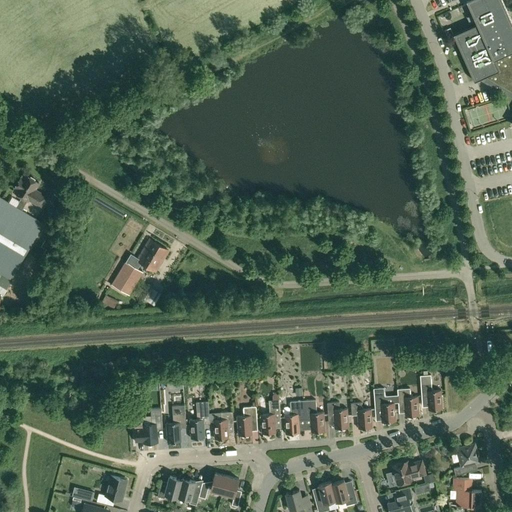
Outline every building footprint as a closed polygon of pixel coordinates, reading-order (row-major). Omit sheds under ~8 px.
[(466,0),(477,23),(453,34),(474,80),(484,76),(511,92),(511,22),(502,0),(466,0)] [(16,206),(22,209),(28,199),(29,198),(42,206),(48,196),(35,189),(39,182),(25,174),(23,178),(21,177),(15,186),(20,189),(17,193),(22,196),(16,206)] [(0,196),(0,273),(10,279),(10,278),(44,222),(22,209),(16,206),(0,196)] [(131,253),(127,261),(138,268),(137,268),(141,262),(156,271),(168,249),(150,238),(138,257),(131,253)] [(124,291),(138,268),(127,261),(126,262),(126,261),(113,284),(124,291)] [(101,301),(109,305),(113,297),(105,294),(101,301)] [(432,390),(431,383),(431,374),(420,375),(422,396),(427,396),(428,409),(442,408),(441,389),(432,390)] [(385,402),(385,395),(384,384),(373,385),(375,408),(381,408),(382,421),(383,421),(383,423),(388,423),(388,421),(396,420),(394,401),(385,402)] [(410,387),(397,388),(398,402),(404,402),(405,415),(419,414),(417,395),(410,395),(410,387)] [(281,417),(279,399),(271,399),(269,399),(270,413),(261,413),(262,432),(263,432),(263,434),(268,434),(268,432),(276,431),(275,418),(281,417)] [(298,418),(304,418),(303,399),(290,400),(291,413),(284,414),(286,433),(299,432),(298,418)] [(303,399),(304,418),(310,418),(311,431),(325,430),(324,411),(317,411),(316,399),(303,399)] [(197,418),(190,418),(191,437),(199,437),(200,439),(204,438),(203,437),(205,436),(204,423),(210,423),(209,419),(209,412),(209,410),(208,401),(196,402),(196,409),(197,418)] [(339,401),(327,402),(328,414),(334,414),(335,427),(348,426),(347,407),(340,408),(339,401)] [(361,401),(351,402),(352,414),(357,414),(358,427),(372,426),(371,407),(362,408),(361,401)] [(173,421),(166,422),(168,441),(181,440),(180,427),(186,426),(185,412),(185,404),(172,405),(173,413),(173,421)] [(257,419),(256,405),(251,405),(243,406),(244,414),(237,415),(238,434),(252,433),(251,420),(257,419)] [(143,424),(135,424),(136,441),(144,440),(144,443),(158,442),(157,439),(157,428),(163,428),(162,413),(161,409),(149,409),(150,423),(143,424)] [(213,419),(215,438),(229,437),(228,423),(233,423),(233,410),(220,411),(221,418),(213,419)] [(461,465),(454,467),(455,474),(471,470),(469,464),(480,461),(475,442),(456,447),(461,465)] [(407,460),(392,464),(397,483),(413,479),(412,477),(425,473),(422,459),(408,463),(407,460)] [(222,492),(227,475),(215,472),(210,489),(222,492)] [(423,475),(425,482),(435,480),(435,479),(434,472),(429,473),(423,475)] [(105,494),(99,493),(97,500),(106,502),(108,496),(122,499),(128,479),(126,478),(125,477),(121,476),(120,477),(111,474),(105,494)] [(183,478),(182,478),(170,475),(169,480),(167,481),(162,480),(157,495),(164,497),(165,493),(178,497),(178,495),(183,478)] [(227,475),(222,492),(234,496),(232,504),(237,505),(241,492),(235,491),(239,478),(227,475)] [(196,504),(199,495),(201,489),(195,487),(194,485),(195,480),(183,477),(182,478),(183,478),(178,495),(191,498),(189,502),(196,504)] [(454,477),(453,489),(457,489),(456,505),(481,506),(481,489),(471,489),(472,478),(454,477)] [(332,482),(336,501),(344,498),(346,504),(357,502),(354,489),(347,490),(344,479),(332,482)] [(332,482),(331,480),(318,484),(321,495),(315,497),(319,511),(338,507),(336,501),(332,482)] [(201,489),(199,495),(205,497),(209,483),(202,482),(201,489)] [(426,489),(424,483),(414,485),(416,492),(426,489)] [(74,486),(72,495),(92,500),(94,492),(74,486)] [(299,489),(286,492),(290,509),(297,507),(298,511),(312,511),(308,494),(301,496),(299,489)] [(407,511),(407,510),(411,509),(410,505),(413,501),(410,489),(394,493),(396,500),(387,502),(390,511),(407,511)] [(80,500),(73,498),(71,504),(79,506),(80,500)] [(84,503),(81,511),(104,511),(106,509),(84,503)]
